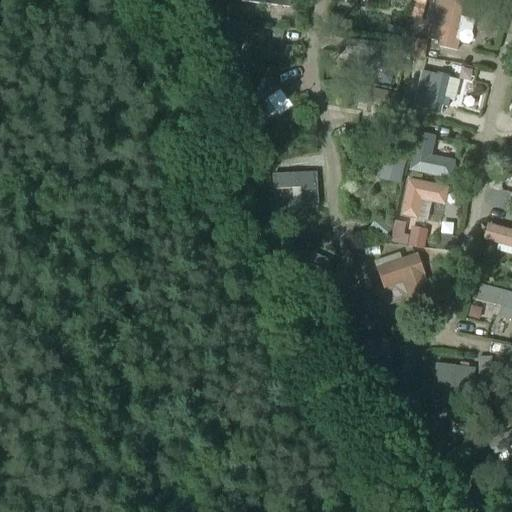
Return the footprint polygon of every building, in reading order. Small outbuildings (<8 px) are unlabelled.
[(234,0),(234,2),(289,8),(290,0),(234,0)] [(438,0),(430,40),(441,43),(440,48),(454,51),(465,0),(438,0)] [(414,5),(411,19),(422,22),(425,8),(414,5)] [(220,17),(205,59),(220,64),(227,42),(234,44),(236,40),(245,43),(250,27),(220,17)] [(388,26),(386,36),(399,39),(401,29),(388,26)] [(349,40),(347,56),(359,57),(359,58),(358,69),(385,72),(398,74),(399,63),(401,45),(388,44),(349,40)] [(280,47),(280,60),(292,60),(292,47),(280,47)] [(416,99),(414,108),(419,109),(441,114),(442,107),(448,108),(450,101),(444,99),(449,78),(422,72),(420,82),(418,92),(416,99)] [(273,79),(236,105),(244,117),(267,101),(279,118),(293,108),(273,79)] [(357,84),(353,101),(399,112),(403,97),(403,95),(357,84)] [(403,97),(399,112),(406,114),(410,99),(403,97)] [(417,134),(409,171),(450,179),(453,162),(431,157),(435,137),(417,134)] [(364,144),(360,162),(383,168),(380,182),(401,187),(409,155),(364,144)] [(511,148),(506,147),(501,161),(511,164),(511,148)] [(316,173),(272,175),(273,190),(300,189),(301,206),(318,205),(316,173)] [(408,180),(400,218),(418,221),(422,203),(446,207),(450,188),(408,180)] [(490,181),(488,188),(499,191),(501,184),(490,181)] [(382,222),(374,232),(384,240),(392,230),(382,222)] [(511,231),(487,224),(482,241),(511,249),(511,231)] [(412,228),(407,247),(424,251),(428,232),(412,228)] [(303,250),(294,269),(318,279),(319,275),(326,260),(319,257),(303,250)] [(417,253),(375,268),(383,290),(402,284),(409,303),(432,295),(417,253)] [(474,265),(471,279),(486,282),(489,268),(474,265)] [(476,285),(471,300),(500,308),(497,317),(511,320),(511,294),(504,292),(476,285)] [(437,295),(412,304),(417,317),(441,308),(437,295)] [(383,356),(373,357),(373,359),(375,380),(376,396),(393,394),(393,392),(392,371),(390,355),(383,356)] [(435,364),(431,390),(471,395),(475,370),(435,364)] [(511,397),(498,399),(500,411),(511,409),(511,397)] [(511,430),(486,443),(492,455),(511,445),(511,430)]
